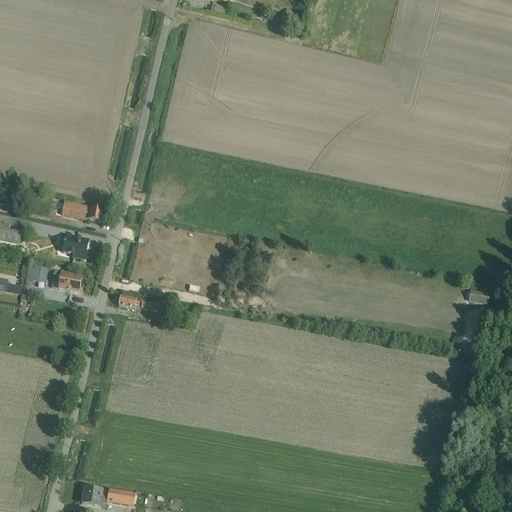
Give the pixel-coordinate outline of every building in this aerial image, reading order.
[(215,5),(213,12),(227,15),(229,9),(215,5)] [(288,10),(278,22),(288,29),(289,28),(301,31),(303,20),(296,19),(298,17),(288,10)] [(0,201),(0,210),(7,212),(9,203),(0,201)] [(65,203),(62,217),(87,222),(87,220),(103,224),(106,211),(65,203)] [(0,223),(0,242),(18,246),(21,234),(9,231),(10,225),(0,223)] [(80,243),(81,240),(66,237),(62,254),(73,256),(72,259),(84,261),(88,244),(80,243)] [(29,266),(26,281),(46,284),(48,275),(51,276),(52,271),(29,266)] [(59,284),(58,290),(79,294),(82,279),(62,275),(63,272),(55,271),(53,283),(59,284)] [(0,279),(0,292),(20,296),(22,288),(8,286),(9,281),(0,279)] [(471,290),(468,303),(488,307),(491,294),(471,290)] [(121,297),(119,307),(135,310),(135,311),(141,312),(142,310),(155,313),(155,312),(160,313),(161,310),(165,311),(164,315),(167,315),(168,311),(166,311),(167,306),(121,297)] [(460,345),(458,356),(478,360),(480,349),(460,345)] [(85,489),(82,505),(101,508),(102,504),(107,505),(107,504),(134,508),(136,495),(109,491),(109,493),(85,489)]
